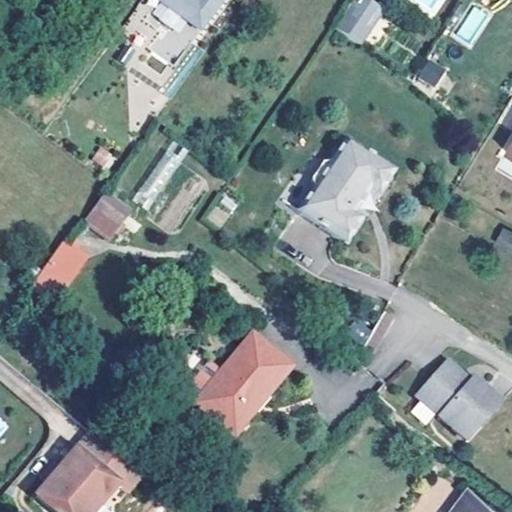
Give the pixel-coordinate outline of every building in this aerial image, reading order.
[(163,0),(204,30),(225,0),(163,0)] [(349,10),(339,25),(362,42),(373,28),(349,10)] [(133,43),(120,60),(133,71),(147,53),(133,43)] [(435,88),(446,70),(427,58),(416,76),(435,88)] [(152,211),(185,148),(168,139),(135,202),(152,211)] [(398,174),(350,140),(336,161),(325,164),(315,177),(317,189),(302,211),(350,244),(366,221),(358,215),(375,191),(382,197),(398,174)] [(99,146),(91,160),(108,170),(116,156),(99,146)] [(202,218),(220,230),(238,204),(220,192),(202,218)] [(107,195),(96,209),(123,228),(133,215),(107,195)] [(511,254),(511,231),(500,228),(494,248),(511,254)] [(60,237),(31,290),(60,305),(88,252),(60,237)] [(264,391),(271,397),(294,369),(255,336),(224,373),(216,365),(190,396),(199,404),(238,437),(259,412),(251,406),(264,391)] [(460,376),(463,373),(450,360),(418,394),(468,438),(502,402),(475,377),(472,381),(468,384),(460,376)] [(468,384),(472,381),(463,373),(460,376),(468,384)] [(251,406),(259,412),(271,397),(264,391),(251,406)] [(130,496),(145,479),(94,436),(79,453),(120,488),(130,496)] [(64,470),(53,483),(40,498),(57,511),(98,511),(120,488),(79,453),(64,470)] [(53,483),(64,470),(59,465),(47,478),(53,483)] [(502,511),(470,489),(453,511),(502,511)]
